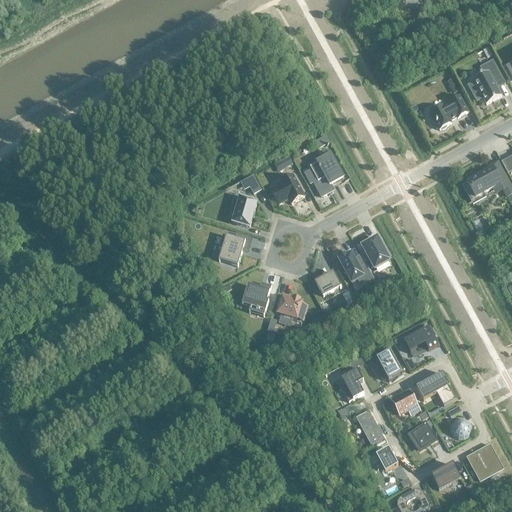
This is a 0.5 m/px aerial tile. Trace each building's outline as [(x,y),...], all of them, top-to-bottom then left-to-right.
[(484,52),(483,53),(487,59),(493,56),(489,49),(484,52)] [(505,85),(492,62),(481,69),(484,75),(473,81),(478,91),(472,94),(477,102),(483,99),(486,106),(501,97),(497,89),(497,87),(497,86),(503,83),(504,86),(505,85)] [(457,86),(451,89),(454,95),(460,92),(457,86)] [(446,129),(447,127),(451,125),(450,122),(457,119),(458,120),(468,114),(459,97),(449,103),(450,105),(443,109),(442,107),(430,114),(431,116),(430,117),(434,124),(435,123),(439,131),(440,131),(442,131),(444,130),(446,129)] [(331,144),(327,137),(321,140),(325,147),(331,144)] [(310,168),(311,171),(305,175),(310,185),(313,183),(322,198),(333,192),(330,186),(343,179),(330,157),(310,168)] [(285,160),(282,162),(286,169),(292,165),(288,158),(285,160)] [(493,170),(467,184),(475,199),(500,185),(507,198),(511,194),(511,190),(504,175),(497,179),(493,170)] [(289,201),(291,205),(305,198),(293,177),(280,184),(282,189),(273,195),(279,206),(289,201)] [(247,184),(255,198),(262,194),(254,180),(247,184)] [(233,206),(231,215),(235,216),(233,224),(249,229),(257,204),(240,199),(238,207),(233,206)] [(473,223),(472,224),(478,235),(484,232),(478,221),(473,223)] [(226,237),(220,259),(239,265),(243,250),(249,252),(251,245),(249,244),(251,239),(237,235),(235,240),(226,237)] [(389,262),(383,251),(384,251),(380,246),(377,239),(370,243),(369,241),(362,245),(363,247),(362,248),(370,261),(368,262),(372,269),(373,269),(374,270),(389,262)] [(361,256),(354,260),(351,255),(347,257),(346,256),(338,260),(342,267),(340,268),(344,275),(346,274),(352,284),(363,278),(367,285),(374,281),(361,256)] [(323,297),(339,289),(340,289),(341,289),(333,274),(332,275),(323,280),(322,279),(322,281),(316,284),(323,297)] [(378,286),(377,286),(380,291),(386,288),(383,283),(378,286)] [(271,287),(265,285),(263,291),(248,287),(242,306),(256,311),(256,312),(259,313),(260,312),(266,313),(269,303),(267,302),(271,287)] [(278,315),(303,322),(307,307),(301,305),(302,304),(299,304),(300,302),(294,300),(293,302),(283,299),(278,315)] [(323,311),(327,319),(332,316),(328,308),(323,311)] [(271,321),(268,330),(274,332),(276,322),(271,321)] [(429,351),(428,351),(428,352),(438,347),(428,328),(403,342),(410,355),(411,354),(410,352),(425,343),(429,351)] [(390,353),(376,361),(388,383),(402,375),(390,353)] [(411,360),(406,363),(411,371),(416,369),(411,360)] [(345,366),(344,366),(347,371),(358,365),(355,361),(345,366)] [(349,404),(364,395),(358,385),(363,383),(364,383),(358,372),(341,381),(342,381),(348,391),(343,394),(349,404)] [(418,389),(416,389),(423,402),(425,402),(437,395),(443,408),(444,408),(457,401),(443,375),(429,382),(418,389)] [(411,416),(419,412),(409,393),(392,402),(400,416),(408,412),(411,416)] [(462,412),(459,407),(449,413),(452,418),(462,412)] [(345,410),(338,413),(341,419),(348,416),(345,410)] [(369,412),(356,420),(371,448),(384,441),(369,412)] [(451,428),(451,433),(453,438),(458,441),(464,441),(469,439),(472,434),(472,428),(469,423),(464,420),(459,420),(454,423),(451,428)] [(429,446),(435,442),(436,441),(435,439),(426,425),(420,428),(421,430),(419,431),(419,430),(415,433),(416,433),(412,436),(417,443),(415,444),(420,452),(425,448),(426,450),(427,449),(426,448),(429,446)] [(470,457),(474,465),(470,467),(479,483),(503,470),(490,446),(470,457)] [(389,449),(376,456),(385,474),(398,467),(389,449)] [(453,466),(431,478),(439,492),(461,480),(453,466)] [(406,481),(401,484),(404,489),(409,486),(406,481)] [(468,489),(466,489),(471,498),(477,496),(472,487),(468,489)] [(416,491),(414,491),(401,498),(399,500),(398,502),(397,504),(397,506),(398,509),(399,511),(428,511),(430,510),(430,509),(430,507),(429,505),(423,494),(422,493),(420,492),(416,491)]
